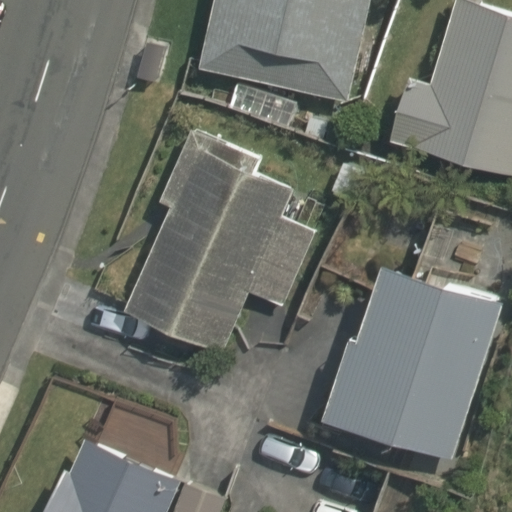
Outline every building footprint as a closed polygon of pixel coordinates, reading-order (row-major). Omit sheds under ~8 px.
[(350,98),(371,0),(213,0),(200,64),(350,98)] [(511,7),(486,0),(455,0),(431,79),(408,73),(390,137),(511,172),(511,7)] [(171,204),(124,306),(223,349),(249,287),(284,303),(318,228),(284,213),(296,185),(260,170),(266,155),(190,124),(159,199),(171,204)] [(504,300),(383,258),(358,332),(348,330),(322,414),(456,457),(504,300)] [(164,511),(181,476),(85,434),(71,468),(64,465),(43,511),(164,511)] [(186,479),(173,511),(222,511),(229,495),(186,479)]
